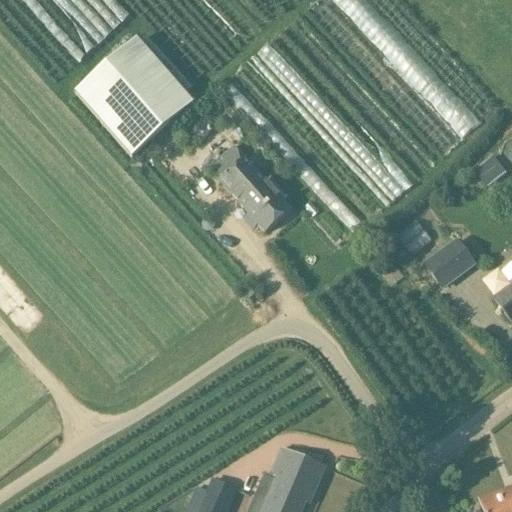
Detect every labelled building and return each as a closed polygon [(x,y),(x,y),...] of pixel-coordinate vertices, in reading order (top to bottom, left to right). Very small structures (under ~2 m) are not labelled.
[(52,0),(97,42),(133,4),(128,0),(52,0)] [(318,0),(309,8),(443,157),(495,110),(396,0),(318,0)] [(75,98),(132,162),(193,108),(136,44),(75,98)] [(235,74),(370,220),(382,209),(247,63),(235,74)] [(262,138),(256,144),(264,153),(270,147),(262,138)] [(208,172),(258,228),(266,237),(292,213),(234,149),(208,172)] [(475,173),(487,189),(505,175),(492,159),(475,173)] [(414,258),(432,240),(415,222),(397,240),(414,258)] [(442,295),(479,268),(460,243),(423,271),(442,295)] [(511,267),(502,275),(511,288),(495,301),(511,323),(511,267)] [(264,474),(248,511),(302,511),(306,504),(310,506),(326,468),(283,450),(271,477),(264,474)] [(196,490),(185,511),(227,511),(237,493),(212,482),(206,494),(196,490)] [(511,511),(511,489),(479,501),(483,511),(511,511)]
